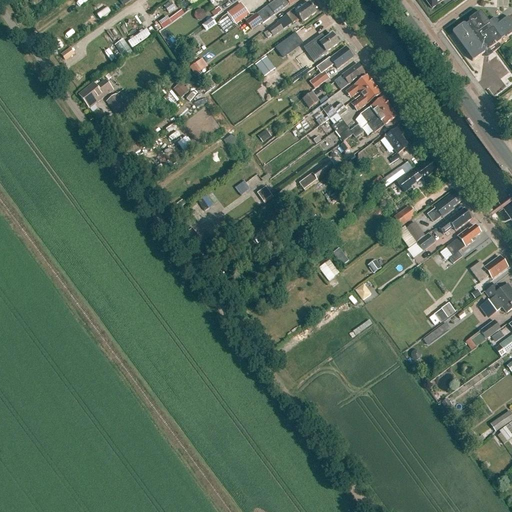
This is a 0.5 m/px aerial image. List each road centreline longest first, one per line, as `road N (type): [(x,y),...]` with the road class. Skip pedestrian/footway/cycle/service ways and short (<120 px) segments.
road 1 (unclassified): [(0,5),(371,511)]
road 2 (unclassified): [(511,254),(324,0)]
road 3 (secondary): [(511,162),(392,0)]
